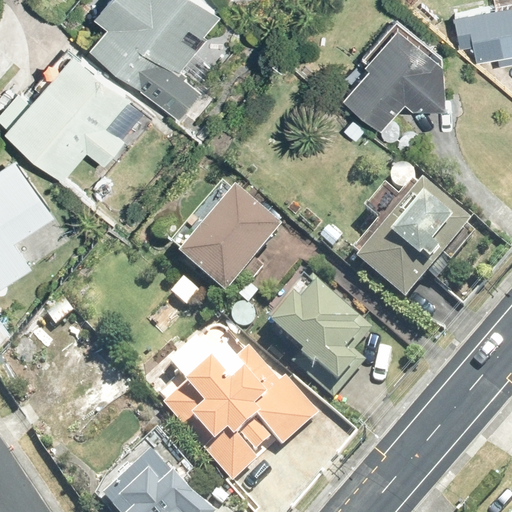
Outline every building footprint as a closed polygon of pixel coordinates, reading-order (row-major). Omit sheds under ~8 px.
[(88,0),(101,11),(83,32),(176,111),(198,85),(175,64),(204,29),(200,26),(217,6),(209,0),(88,0)] [(511,0),(478,0),(449,6),(456,39),(469,36),(472,52),(494,48),(496,58),(511,55),(511,48),(511,45),(511,44),(511,0)] [(363,53),(337,84),(375,116),(398,88),(408,96),(441,93),(438,49),(391,10),(359,49),(363,53)] [(66,38),(0,115),(0,120),(58,169),(82,141),(100,156),(121,131),(102,116),(126,88),(66,38)] [(342,124),(353,134),(361,125),(350,115),(342,124)] [(9,232),(49,204),(7,145),(0,149),(0,279),(28,258),(9,232)] [(221,169),(213,178),(226,188),(228,185),(230,187),(235,181),(221,169)] [(417,179),(351,257),(400,299),(466,220),(417,179)] [(275,225),(230,187),(228,185),(226,188),(189,231),(183,226),(169,243),(175,248),(172,252),(220,292),(239,270),(250,278),(260,266),(249,257),(275,225)] [(264,321),(298,349),(287,362),(332,398),(363,360),(350,350),(369,327),(310,279),(294,299),(286,294),(264,321)] [(246,282),(235,294),(246,303),(256,290),(246,282)] [(42,293),(49,298),(54,291),(47,285),(42,293)] [(40,310),(53,325),(71,310),(59,296),(40,310)] [(0,346),(11,333),(0,316),(0,346)] [(189,421),(208,442),(201,448),(231,481),(255,459),(236,438),(239,436),(251,451),(270,435),(280,445),(316,413),(283,375),(275,381),(246,348),(230,361),(220,352),(211,362),(207,357),(159,404),(181,428),(189,421)] [(115,511),(211,511),(190,492),(170,472),(167,474),(158,463),(166,456),(155,444),(148,450),(146,449),(98,494),(115,511)]
